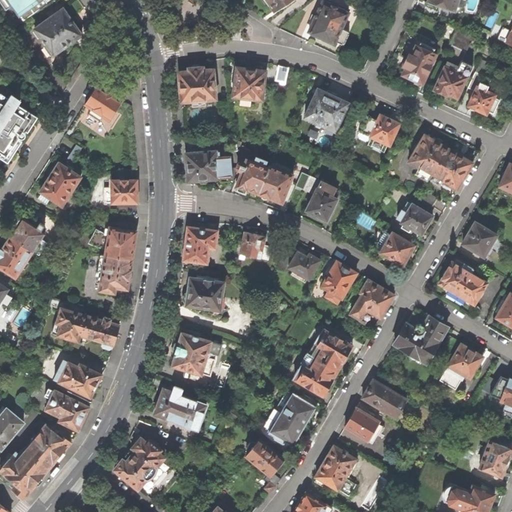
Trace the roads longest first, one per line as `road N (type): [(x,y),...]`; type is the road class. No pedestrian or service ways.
road 1 (residential): [(164,203),(159,273),(135,367),(85,465)]
road 2 (residential): [(164,203),(242,208),(300,227),(410,291)]
road 3 (residential): [(410,291),(271,511)]
road 4 (residential): [(147,37),(92,67),(0,207)]
road 5 (residential): [(367,81),(261,49),(218,46),(152,57)]
road 6 (residential): [(501,145),(410,291)]
road 7 (residential): [(501,145),(367,81)]
road 8 (residential): [(152,57),(164,203)]
